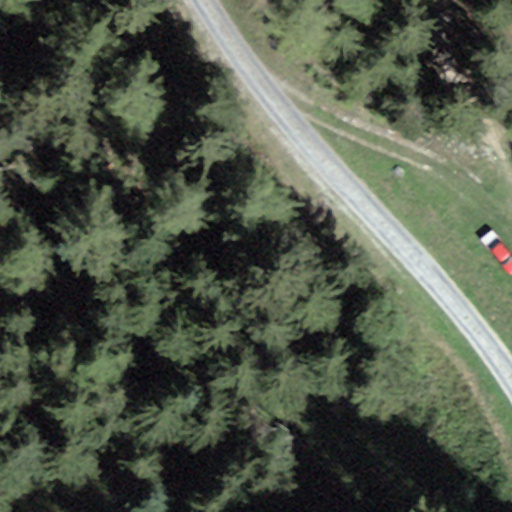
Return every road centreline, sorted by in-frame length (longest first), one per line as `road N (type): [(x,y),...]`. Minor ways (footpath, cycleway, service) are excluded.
road 1 (track): [(203,0),(261,86),(511,382)]
road 2 (track): [(261,86),(444,167),(511,216)]
